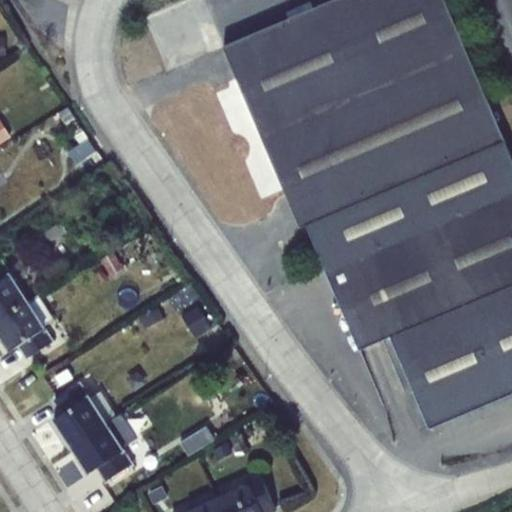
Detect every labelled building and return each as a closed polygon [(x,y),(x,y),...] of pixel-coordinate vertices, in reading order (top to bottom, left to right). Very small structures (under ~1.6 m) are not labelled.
[(511,192),(511,158),(445,0),(334,0),(223,47),(236,79),(214,88),(263,204),(288,194),(302,227),(307,225),(327,271),(511,192)] [(0,146),(12,138),(0,118),(0,146)] [(66,124),(55,120),(52,130),(63,134),(66,124)] [(89,138),(68,152),(77,165),(98,150),(89,138)] [(511,285),(511,192),(327,271),(360,350),(391,337),(511,285)] [(114,252),(101,260),(111,276),(124,269),(114,252)] [(0,262),(0,280),(9,274),(2,261),(0,262)] [(0,280),(0,318),(27,302),(9,274),(0,280)] [(511,285),(391,337),(430,427),(486,404),(511,393),(511,285)] [(27,302),(44,327),(55,320),(39,295),(27,302)] [(27,302),(0,318),(0,335),(10,351),(20,345),(44,329),(44,327),(27,302)] [(44,329),(20,345),(28,357),(53,342),(44,329)] [(63,413),(88,397),(80,383),(55,400),(63,413)] [(89,399),(105,424),(116,417),(101,392),(89,399)] [(511,426),(511,393),(486,404),(498,432),(511,426)] [(89,399),(88,397),(63,413),(54,418),(71,445),(105,424),(89,399)] [(122,452),(105,424),(71,445),(88,473),(98,467),(122,452)] [(180,439),(169,443),(176,456),(186,452),(180,439)] [(228,442),(212,450),(218,460),(234,452),(228,442)] [(131,465),(122,452),(98,467),(108,480),(131,465)] [(260,474),(246,481),(248,485),(249,485),(261,511),(271,511),(276,510),(260,474)] [(248,485),(219,498),(225,511),(261,511),(249,485),(248,485)] [(188,511),(187,511),(186,511),(225,511),(219,498),(188,511)]
